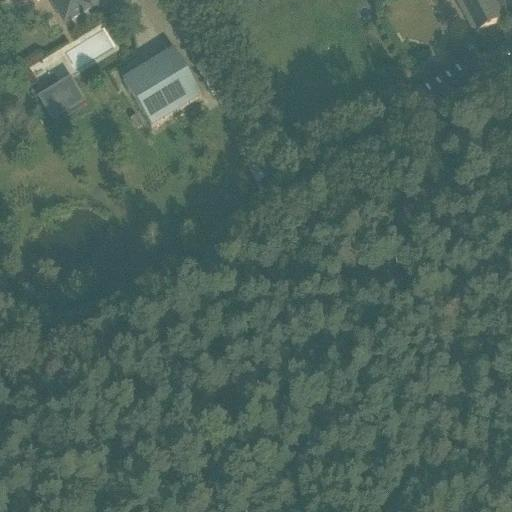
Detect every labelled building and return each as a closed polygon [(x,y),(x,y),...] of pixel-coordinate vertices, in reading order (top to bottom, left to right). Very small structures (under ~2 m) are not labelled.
[(6,0),(8,2),(11,0),(47,0),(64,27),(90,11),(83,0),(6,0)] [(450,0),(452,2),(455,0),(457,0),(476,35),(502,22),(490,0),(450,0)] [(150,131),(201,100),(173,55),(123,85),(150,131)] [(429,124),(484,90),(467,62),(411,96),(429,124)] [(71,81),(38,101),(53,126),(86,105),(71,81)] [(244,165),(258,186),(271,178),(258,157),(244,165)]
